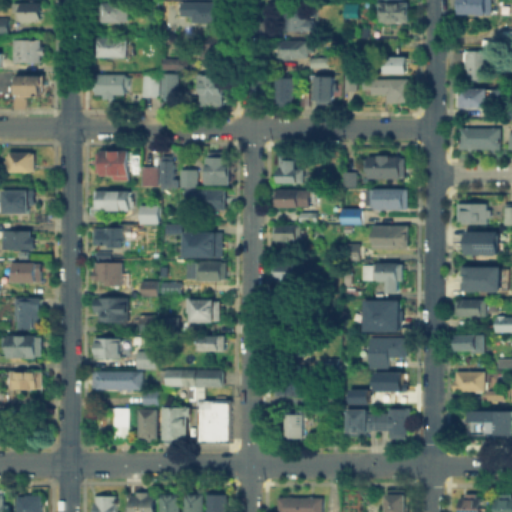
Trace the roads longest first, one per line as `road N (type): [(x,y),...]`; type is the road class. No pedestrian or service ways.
road 1 (residential): [(248,511),(252,0)]
road 2 (residential): [(67,511),(69,0)]
road 3 (residential): [(0,462),(511,464)]
road 4 (residential): [(0,124),(433,128)]
road 5 (residential): [(430,511),(433,174)]
road 6 (residential): [(433,128),(433,0)]
